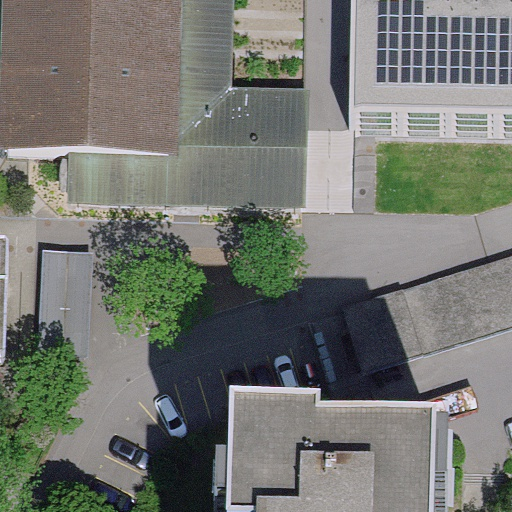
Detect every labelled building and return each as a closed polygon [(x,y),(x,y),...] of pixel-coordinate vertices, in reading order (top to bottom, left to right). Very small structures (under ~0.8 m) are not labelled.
[(232,93),(237,0),(0,0),(0,161),(74,165),(71,213),(301,225),(308,97),(232,93)] [(511,0),(357,0),(355,141),(511,142),(511,0)] [(50,248),(46,313),(86,315),(90,250),(50,248)] [(511,261),(350,314),(366,369),(511,324),(511,261)] [(288,444),(206,439),(201,511),(407,511),(411,463),(287,455),(288,444)]
